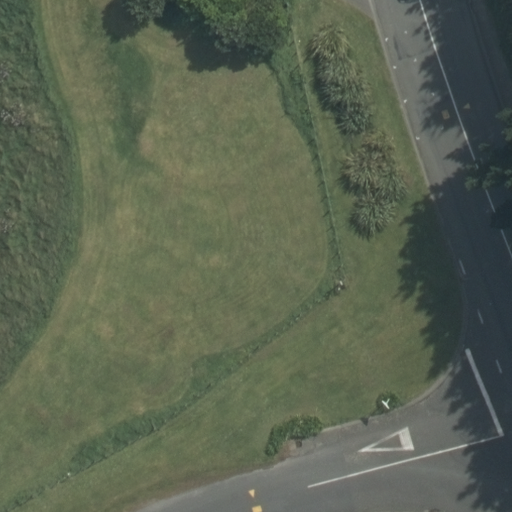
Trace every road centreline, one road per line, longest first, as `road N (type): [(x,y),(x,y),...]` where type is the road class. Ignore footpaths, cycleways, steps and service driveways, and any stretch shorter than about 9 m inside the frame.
road 1 (tertiary): [(418,0),(511,260)]
road 2 (residential): [(511,435),(303,489),(246,511)]
